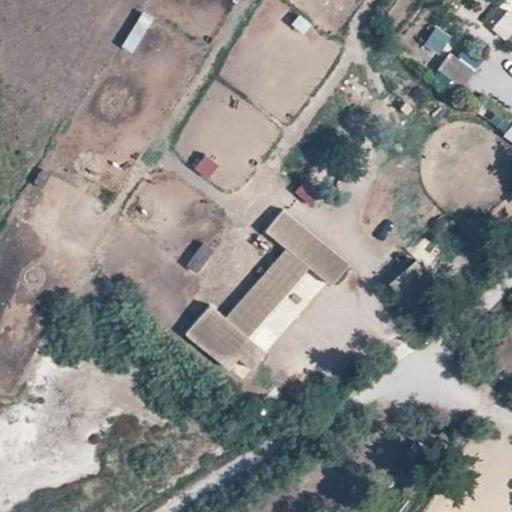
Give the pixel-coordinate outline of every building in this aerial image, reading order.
[(493,2),(483,20),(496,27),(506,9),(493,2)] [(142,12),(121,47),(133,54),(154,19),(142,12)] [(436,27),(424,45),(441,57),(453,39),(436,27)] [(462,90),(475,73),(451,54),(438,71),(462,90)] [(310,208),(331,189),(315,172),(294,192),(310,208)] [(341,266),(279,208),(261,227),(291,256),(230,322),(215,310),(190,340),(222,370),(226,369),(231,373),(241,365),(251,376),(266,361),(250,343),(313,277),(323,286),(341,266)] [(188,267),(203,273),(213,250),(198,243),(188,267)] [(417,320),(429,308),(450,290),(443,278),(422,294),(420,295),(412,289),(400,299),(417,320)] [(401,469),(418,479),(436,448),(421,438),(401,469)]
